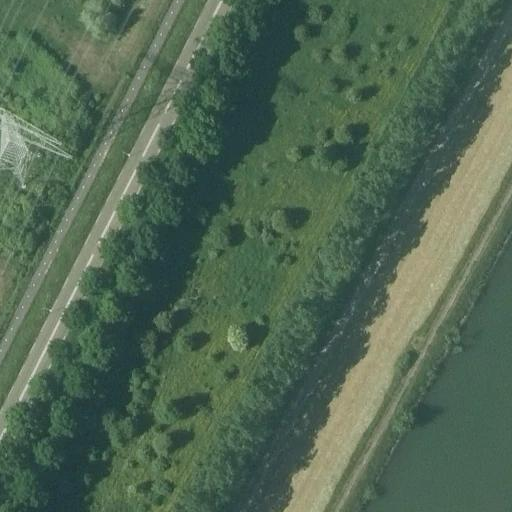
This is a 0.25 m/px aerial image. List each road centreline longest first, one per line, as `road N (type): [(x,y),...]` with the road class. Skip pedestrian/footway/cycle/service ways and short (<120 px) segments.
road 1 (unclassified): [(240,511),(511,8)]
road 2 (tertiary): [(0,428),(222,0)]
